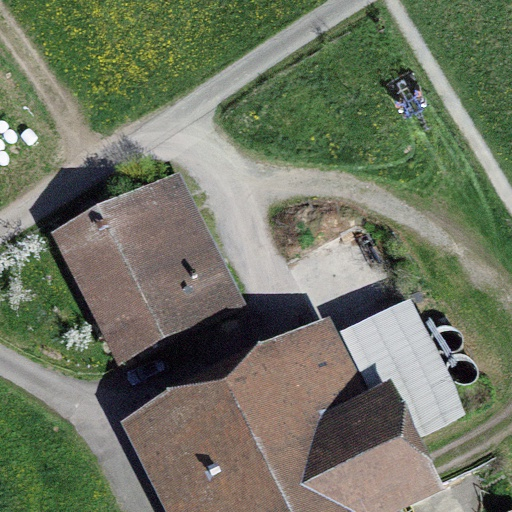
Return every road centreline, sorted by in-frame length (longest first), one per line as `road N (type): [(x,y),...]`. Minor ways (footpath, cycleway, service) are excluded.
road 1 (unclassified): [(0,239),(357,0)]
road 2 (unknown): [(0,357),(82,408),(143,511)]
